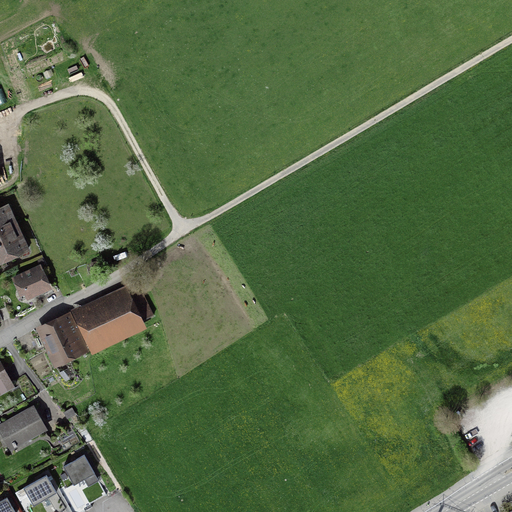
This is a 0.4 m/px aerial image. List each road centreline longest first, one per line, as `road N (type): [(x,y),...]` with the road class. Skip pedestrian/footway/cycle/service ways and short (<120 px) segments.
road 1 (track): [(183,230),(511,38)]
road 2 (track): [(68,302),(183,230)]
